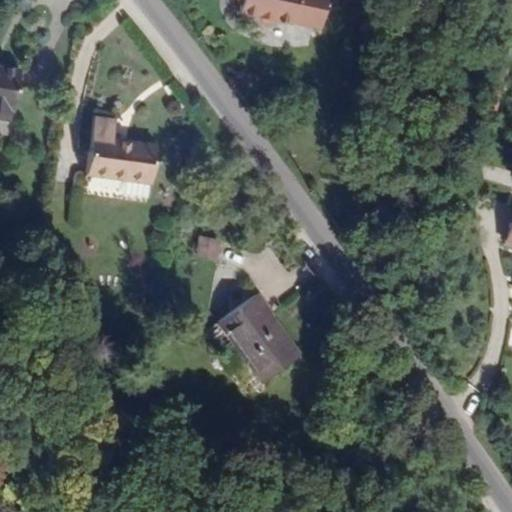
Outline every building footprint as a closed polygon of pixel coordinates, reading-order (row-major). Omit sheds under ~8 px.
[(256,0),(261,9),(260,16),(276,22),(281,28),(288,30),(293,26),(311,32),(311,29),(339,37),(348,0),(256,0)] [(498,84),(502,65),(491,63),(487,82),(498,84)] [(0,64),(0,117),(2,118),(4,106),(8,107),(14,67),(0,64)] [(108,117),(87,115),(79,171),(114,176),(113,186),(117,192),(141,195),(143,180),(144,180),(150,141),(106,134),(108,117)] [(511,203),(500,239),(511,242),(511,203)] [(190,256),(214,260),(217,239),(193,235),(190,256)] [(295,354),(251,292),(213,319),(257,381),(295,354)]
